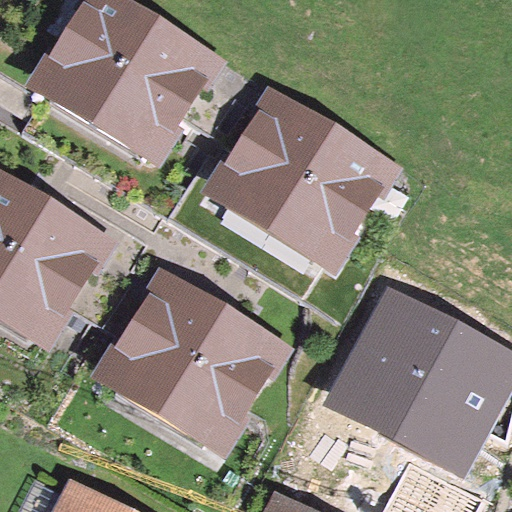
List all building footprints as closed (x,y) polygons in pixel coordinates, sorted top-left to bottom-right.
[(100,1),(48,86),(157,152),(208,67),(100,1)] [(275,110),(224,194),(332,259),(383,175),(275,110)] [(0,190),(0,306),(47,335),(98,250),(0,190)] [(166,292),(114,377),(222,442),(274,357),(166,292)] [(405,484),(388,481),(382,511),(386,511),(458,511),(461,494),(445,491),(449,468),(441,466),(444,447),(411,442),(405,484)] [(19,511),(96,511),(35,481),(19,511)]
